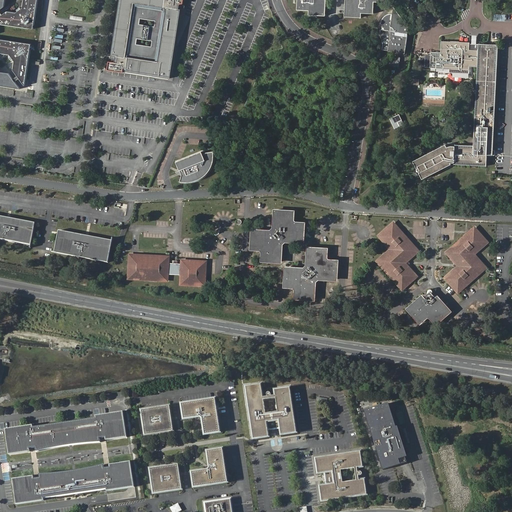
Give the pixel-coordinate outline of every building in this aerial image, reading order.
[(15,82),(13,79),(9,74),(0,72),(0,53),(1,55),(9,56),(10,57),(9,59),(11,62),(13,61),(14,63),(13,71),(17,76),(19,79),(26,88),(31,50),(31,48),(31,46),(29,45),(27,43),(0,39),(0,24),(29,28),(31,28),(33,27),(34,25),(35,24),(38,0),(23,0),(22,7),(21,8),(19,7),(16,9),(17,11),(14,13),(6,11),(2,15),(0,12),(0,9),(4,7),(5,0),(0,0),(0,86),(21,89),(15,82)] [(119,55),(118,60),(110,60),(109,68),(125,70),(125,67),(127,68),(127,70),(172,77),(182,9),(180,8),(181,3),(184,3),(184,0),(120,0),(112,54),(119,55)] [(297,0),(297,9),(309,10),(309,15),(325,15),(326,0),(297,0)] [(345,0),(345,16),(361,17),(361,13),(373,13),(374,2),(378,2),(378,0),(345,0)] [(381,49),(387,50),(404,53),(408,27),(394,6),(393,13),(391,12),(387,13),(382,19),(382,23),(381,28),(380,31),(381,34),(382,37),(383,40),(383,44),(382,48),(381,49)] [(494,155),(499,45),(477,44),(472,43),(470,43),(470,42),(441,41),(441,52),(431,52),(430,68),(450,69),(450,72),(469,73),(470,66),(478,66),(474,145),(456,145),(456,146),(451,146),(448,147),(446,144),(413,161),(423,179),(452,164),(451,163),(455,163),(455,164),(487,166),(488,155),(494,155)] [(387,55),(386,64),(396,65),(398,57),(387,55)] [(175,162),(178,170),(179,170),(180,173),(181,174),(181,176),(179,181),(181,182),(181,181),(184,182),(186,182),(191,181),(195,180),(197,179),(202,176),(204,175),(207,172),(210,167),(212,162),(212,159),(213,156),(212,152),(213,152),(213,151),(204,152),(205,153),(202,154),(200,151),(175,162)] [(253,231),(252,249),(261,249),(263,252),(263,260),(280,261),(281,243),(284,241),(302,242),(304,223),(295,223),(293,220),(293,211),(275,211),(274,229),(271,232),(253,231)] [(7,218),(0,216),(0,239),(4,240),(4,238),(7,239),(7,241),(32,246),(37,224),(13,219),(12,221),(6,220),(7,218)] [(392,249),(378,262),(403,289),(417,276),(404,263),(418,250),(393,223),(379,236),(392,249)] [(445,252),(458,266),(444,279),(457,292),(484,267),(471,254),(485,241),(472,227),(445,252)] [(84,236),(60,231),(55,254),(81,259),(81,257),(84,257),(84,259),(109,264),(113,242),(90,237),(89,240),(83,239),(84,236)] [(286,267),(285,285),(294,285),(296,288),(296,296),(314,297),(315,279),(318,277),(336,277),(337,259),(328,259),(326,256),(326,247),(308,247),(308,265),(305,268),(286,267)] [(177,266),(173,266),(167,266),(168,258),(131,256),(130,278),(166,280),(167,272),(182,273),(181,285),(204,286),(205,263),(182,262),(182,266),(177,266)] [(408,310),(420,323),(428,315),(436,323),(448,311),(436,298),(428,305),(421,297),(408,310)] [(261,384),(246,387),(254,439),(269,437),(267,422),(280,420),(282,435),(297,433),(291,388),(275,390),(276,395),(271,396),(271,394),(270,393),(268,393),(267,395),(267,396),(263,397),(261,384)] [(216,398),(182,403),(185,419),(199,416),(200,418),(201,419),(203,419),(205,434),(221,432),(216,398)] [(396,427),(389,403),(365,411),(374,441),(381,439),(383,446),(376,448),(383,470),(401,464),(399,459),(408,456),(398,426),(396,427)] [(174,430),(170,405),(142,409),(146,435),(160,433),(174,430)] [(34,427),(33,424),(6,428),(9,454),(30,451),(30,448),(36,448),(36,451),(51,448),(68,446),(91,443),(96,442),(101,442),(100,438),(106,437),(106,440),(127,437),(123,411),(96,415),(96,417),(34,427)] [(206,469),(192,471),(194,488),(228,482),(223,448),(207,451),(210,465),(208,466),(207,466),(206,467),(206,469)] [(359,480),(359,475),(361,475),(362,473),(361,471),(358,472),(358,467),(363,466),(360,451),(316,458),(319,473),(333,471),(335,484),(320,486),(322,501),(367,494),(365,479),(359,480)] [(34,476),(13,479),(17,505),(44,501),(44,498),(105,489),(107,489),(107,492),(131,488),(134,488),(131,462),(110,465),(110,467),(104,468),(104,464),(99,465),(79,469),(59,471),(43,473),(40,474),(40,477),(34,478),(34,476)] [(183,489),(179,464),(164,466),(151,468),(155,494),(183,489)] [(232,511),(231,499),(206,503),(207,511),(232,511)] [(171,511),(178,511),(182,511),(178,503),(169,508),(171,511)]
